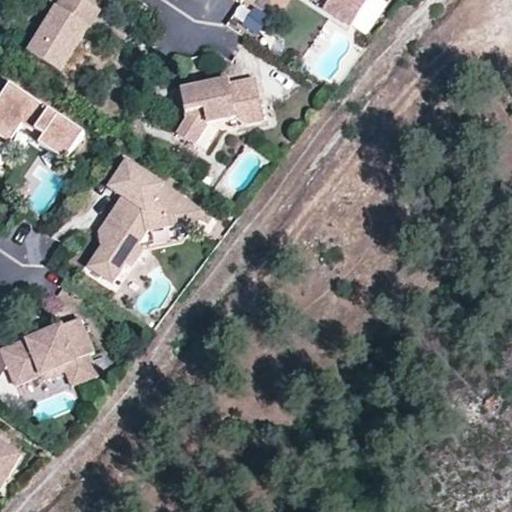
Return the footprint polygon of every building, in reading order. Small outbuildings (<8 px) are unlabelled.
[(83,0),(62,0),(30,54),(63,73),(101,10),(83,0)] [(330,0),(325,9),(353,26),(368,0),(330,0)] [(252,8),(239,29),(257,40),(270,18),(252,8)] [(236,121),(246,126),(265,122),(256,80),(230,85),(230,81),(198,88),(199,94),(183,98),(187,120),(177,135),(194,147),(208,126),(236,121)] [(0,100),(0,137),(1,138),(9,143),(21,124),(33,133),(35,130),(44,135),(38,144),(65,161),(84,131),(10,84),(0,100)] [(182,91),(183,98),(199,94),(198,88),(182,91)] [(220,133),(246,126),(236,121),(208,126),(194,147),(205,154),(220,133)] [(30,138),(38,144),(44,135),(35,130),(33,133),(30,138)] [(0,141),(0,162),(3,164),(12,144),(1,139),(0,141)] [(127,214),(113,217),(101,235),(104,249),(90,270),(115,286),(128,265),(129,264),(115,256),(126,239),(140,248),(140,247),(149,233),(182,226),(191,232),(200,218),(209,224),(213,219),(128,163),(110,191),(124,200),(132,205),(127,214)] [(124,200),(113,217),(127,214),(132,205),(124,200)] [(146,251),(140,247),(140,248),(126,239),(115,256),(129,264),(128,265),(134,269),(146,251)] [(72,365),(81,385),(100,376),(92,357),(96,355),(81,320),(55,331),(45,335),(4,353),(10,367),(19,388),(45,378),(72,365)] [(42,328),(45,335),(55,331),(52,324),(42,328)] [(4,353),(0,344),(0,381),(10,367),(4,353)] [(75,387),(81,385),(72,365),(45,378),(47,383),(69,373),(75,387)] [(0,484),(2,485),(20,458),(0,444),(0,484)]
